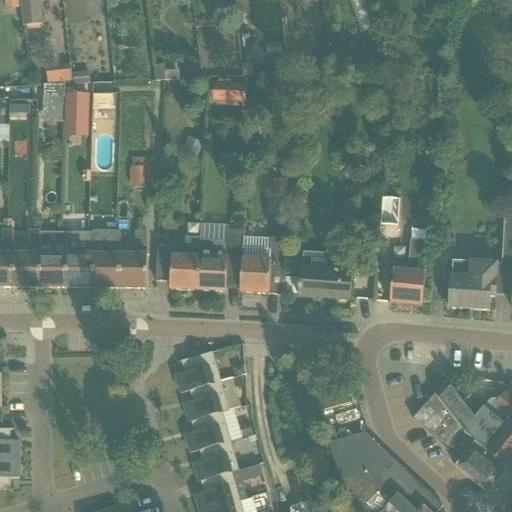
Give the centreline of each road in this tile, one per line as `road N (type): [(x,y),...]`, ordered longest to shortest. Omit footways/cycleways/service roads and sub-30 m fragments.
road 1 (residential): [(511,346),(397,336),(371,349),(370,370),(396,445),(469,511)]
road 2 (residential): [(45,507),(41,323)]
road 3 (residential): [(309,338),(128,328)]
road 4 (residential): [(155,477),(128,328)]
